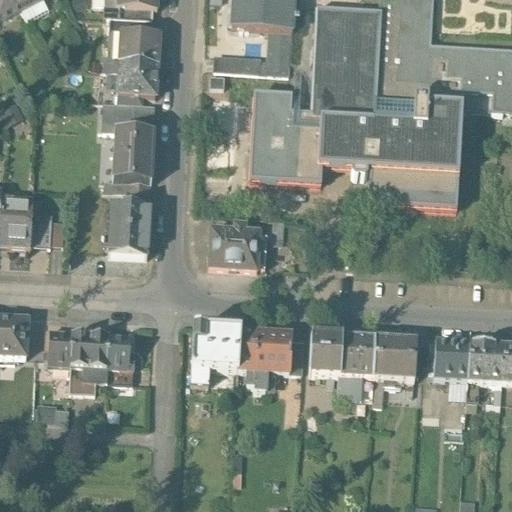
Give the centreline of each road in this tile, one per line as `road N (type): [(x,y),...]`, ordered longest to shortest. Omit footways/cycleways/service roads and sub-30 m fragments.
road 1 (residential): [(167,301),(511,320)]
road 2 (residential): [(167,301),(181,0)]
road 3 (residential): [(0,293),(167,301)]
road 4 (residential): [(162,447),(167,301)]
